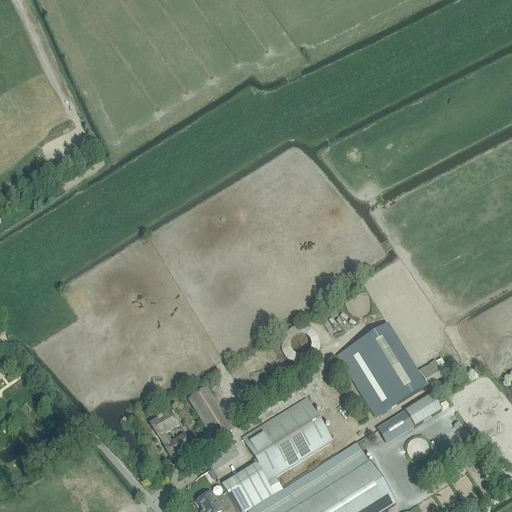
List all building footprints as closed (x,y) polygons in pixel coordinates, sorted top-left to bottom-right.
[(280,341),(280,351),(285,359),(293,365),(302,366),(311,362),(317,355),(319,345),(317,336),(310,329),(301,326),(292,327),(284,333),(280,341)] [(388,327),(338,358),(376,419),(426,388),(388,327)] [(376,419),(338,358),(335,360),(373,421),(376,419)] [(419,373),(427,387),(444,377),(436,363),(419,373)] [(189,401),(215,442),(215,443),(232,432),(206,391),(189,401)] [(430,395),(403,413),(413,428),(431,416),(432,418),(441,412),(436,405),(430,396),(430,395)] [(362,410),(355,399),(351,402),(358,413),(362,410)] [(236,478),(232,480),(250,510),(274,495),(266,482),(275,477),(333,442),(306,400),(242,439),(257,464),(236,478)] [(150,426),(159,439),(160,438),(166,448),(165,449),(171,459),(178,455),(179,456),(183,453),(182,453),(190,448),(184,438),(173,445),(166,434),(177,427),(169,414),(168,415),(167,412),(159,417),(160,419),(156,421),(157,422),(150,426)] [(413,428),(403,413),(377,430),(378,431),(386,445),(413,428)] [(202,453),(214,445),(207,434),(195,441),(202,453)] [(384,511),(395,505),(368,462),(367,463),(357,446),(320,470),(319,468),(247,511),(384,511)] [(212,471),(208,473),(213,482),(217,479),(212,471)] [(275,477),(266,482),(274,495),(283,490),(282,488),(276,479),(275,477)] [(246,511),(250,510),(232,480),(222,486),(222,487),(226,493),(235,508),(237,511),(246,511)] [(213,493),(211,495),(210,494),(197,502),(201,509),(200,509),(201,511),(222,511),(230,508),(222,495),(223,492),(221,489),(217,488),(214,490),(213,493)]
